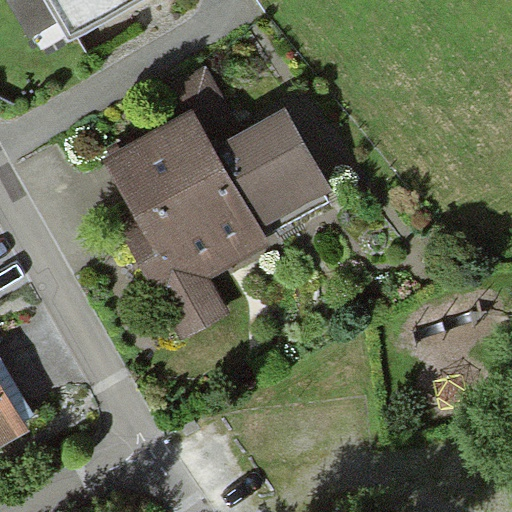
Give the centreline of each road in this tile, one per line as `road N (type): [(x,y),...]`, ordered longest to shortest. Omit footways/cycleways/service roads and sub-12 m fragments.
road 1 (residential): [(0,185),(152,450)]
road 2 (residential): [(152,450),(32,511)]
